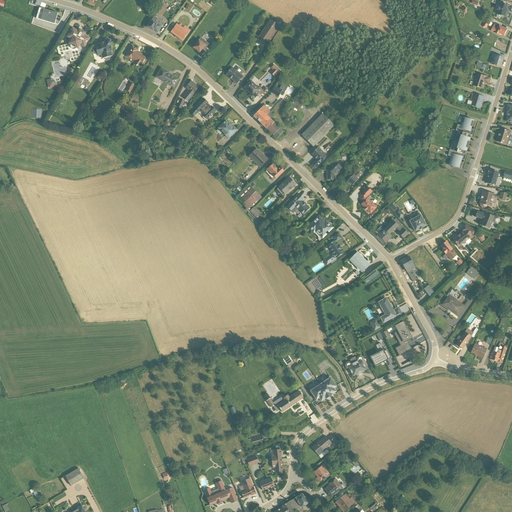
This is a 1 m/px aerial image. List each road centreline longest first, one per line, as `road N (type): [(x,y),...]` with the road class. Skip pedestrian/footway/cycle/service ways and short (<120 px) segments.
road 1 (residential): [(51,0),(184,60),(391,260)]
road 2 (unclassified): [(511,52),(456,218),(391,260)]
road 3 (residential): [(434,363),(366,391),(304,433),(295,478)]
road 4 (track): [(447,0),(457,42),(442,97),(491,119)]
